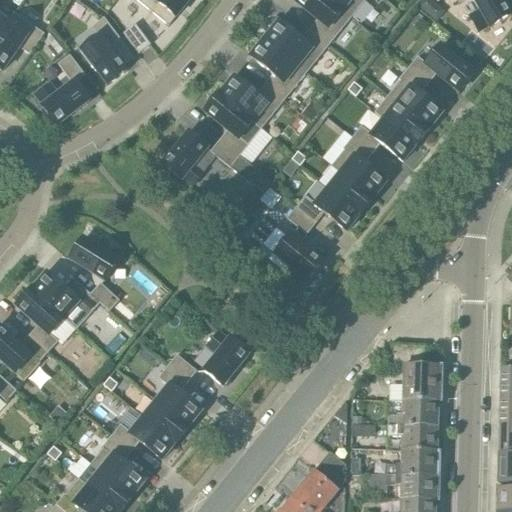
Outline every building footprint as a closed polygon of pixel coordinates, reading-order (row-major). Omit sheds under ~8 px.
[(134,0),(150,12),(160,0),(134,0)] [(160,0),(150,12),(169,27),(190,0),(160,0)] [(329,48),(352,19),(328,0),(297,0),(295,3),(318,22),(309,32),(329,48)] [(328,0),(352,19),(367,0),(328,0)] [(502,0),(473,0),(481,12),(471,18),(479,33),(490,27),(491,29),(511,17),(502,0)] [(14,15),(8,24),(0,35),(0,71),(2,73),(19,49),(29,56),(44,36),(14,15)] [(0,35),(8,24),(0,18),(0,35)] [(82,52),(107,87),(127,72),(109,48),(120,40),(104,20),(93,29),(100,38),(82,52)] [(306,75),(329,48),(309,32),(301,42),(279,24),(265,41),(306,75)] [(150,46),(135,26),(124,35),(139,55),(150,46)] [(265,87),(284,103),(306,75),(265,41),(250,59),(273,77),(265,87)] [(122,44),(114,51),(128,69),(137,62),(122,44)] [(409,71),(428,87),(437,76),(459,94),(475,75),(441,48),(426,66),(418,59),(409,71)] [(29,56),(24,62),(30,67),(35,62),(29,56)] [(75,83),(76,85),(85,78),(70,58),(58,66),(73,85),(75,83)] [(420,97),(428,87),(409,71),(400,82),(401,83),(388,98),(430,132),(430,131),(443,115),(420,97)] [(261,131),(284,103),(265,87),(256,97),(234,79),(220,96),(254,123),(253,124),(261,131)] [(73,85),(58,96),(50,87),(37,97),(44,107),(42,108),(57,128),(90,103),(76,85),(75,83),(73,85)] [(348,92),(356,99),(363,91),(354,84),(348,92)] [(254,123),(220,96),(205,114),(228,132),(219,143),(239,159),(248,147),(240,140),(253,124),(254,123)] [(430,132),(388,98),(375,115),(384,122),(384,121),(417,147),(430,132)] [(301,115),(312,123),(320,113),(309,105),(301,115)] [(384,121),(384,122),(372,137),(362,129),(353,140),(372,156),(381,146),(403,164),(416,148),(417,147),(384,121)] [(189,135),(163,166),(182,182),(184,180),(193,188),(204,174),(194,167),(208,150),(189,135)] [(364,166),(372,156),(353,140),(344,152),(345,152),(332,169),(340,176),(341,175),(373,201),(374,201),(374,200),(387,184),(364,166)] [(239,159),(219,143),(210,154),(230,170),(239,159)] [(292,161),(300,168),(306,160),(298,154),(292,161)] [(328,191),(361,217),(373,201),(341,175),(340,176),(328,191)] [(271,212),(281,199),(269,189),(259,202),(271,212)] [(360,218),(361,217),(328,191),(316,206),(306,198),(297,210),(316,226),(325,215),(347,233),(360,217),(360,218)] [(307,237),(316,226),(297,210),(287,221),(307,237)] [(323,264),(291,238),(275,257),(292,270),(285,280),(298,291),(305,281),(307,283),(323,264)] [(102,252),(83,241),(70,262),(105,283),(118,262),(116,261),(123,251),(108,242),(102,252)] [(32,291),(31,292),(64,321),(77,333),(78,332),(101,306),(96,302),(91,297),(77,285),(68,295),(47,275),(32,291)] [(101,286),(91,297),(96,302),(101,306),(109,314),(119,303),(101,286)] [(31,292),(16,308),(38,328),(29,338),(48,355),(58,344),(50,337),(64,321),(31,292)] [(0,329),(0,361),(24,384),(41,365),(40,364),(48,355),(29,338),(21,348),(0,329)] [(228,343),(219,335),(208,349),(217,356),(204,373),(223,388),(249,357),(230,341),(228,343)] [(404,404),(441,404),(442,366),(429,366),(429,368),(425,368),(426,349),(393,348),(392,369),(405,370),(404,404)] [(177,358),(168,369),(187,385),(197,373),(177,358)] [(187,385),(168,369),(159,380),(168,388),(156,404),(188,430),(189,429),(202,413),(179,395),(187,385)] [(511,370),(511,371),(501,371),(501,404),(511,404),(511,370)] [(0,397),(6,404),(16,393),(0,378),(0,397)] [(112,392),(118,385),(110,379),(104,386),(112,392)] [(188,430),(156,404),(143,419),(176,446),(188,430)] [(346,406),(344,404),(334,418),(346,425),(346,406)] [(388,429),(437,429),(437,425),(441,419),(441,404),(404,404),(404,418),(388,418),(388,429)] [(511,404),(501,404),(500,428),(511,428),(511,404)] [(67,416),(58,408),(49,418),(58,426),(67,416)] [(362,419),(353,418),(352,427),(362,427),(362,419)] [(176,446),(143,419),(131,435),(121,427),(112,438),(131,454),(139,444),(162,462),(175,446),(176,446)] [(363,428),(352,428),(352,439),(363,439),(363,428)] [(511,428),(500,428),(499,456),(511,456),(511,428)] [(402,454),(440,454),(440,440),(437,433),(437,429),(388,429),(388,439),(403,439),(402,454)] [(131,454),(112,438),(103,450),(104,451),(91,467),(99,474),(100,473),(132,499),(133,499),(132,498),(145,483),(123,464),(131,454)] [(56,462),(62,455),(53,448),(48,455),(56,462)] [(387,477),(439,478),(440,454),(402,454),(402,467),(387,467),(387,477)] [(330,455),(310,480),(333,499),(345,484),(338,478),(346,468),(330,455)] [(511,456),(499,456),(499,487),(511,486),(511,456)] [(99,474),(88,488),(87,489),(115,511),(122,511),(132,499),(100,473),(99,474)] [(401,502),(438,503),(439,478),(387,477),(368,477),(367,495),(386,496),(386,488),(401,488),(401,502)] [(321,511),(333,499),(310,480),(290,503),(301,511),(321,511)] [(115,511),(87,489),(88,488),(79,481),(66,497),(65,497),(55,508),(60,511),(115,511)] [(511,511),(511,490),(499,491),(498,511),(511,511)] [(438,511),(438,503),(401,502),(400,511),(438,511)] [(301,511),(290,503),(283,511),(301,511)]
